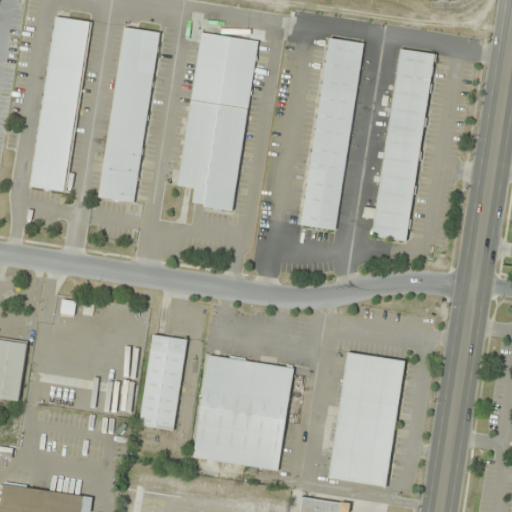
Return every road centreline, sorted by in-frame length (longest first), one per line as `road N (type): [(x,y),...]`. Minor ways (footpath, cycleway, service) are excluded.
road 1 (residential): [(473,286),(413,280),(301,298),(0,251)]
road 2 (secondary): [(473,286),(511,32)]
road 3 (secondary): [(435,511),(473,286)]
